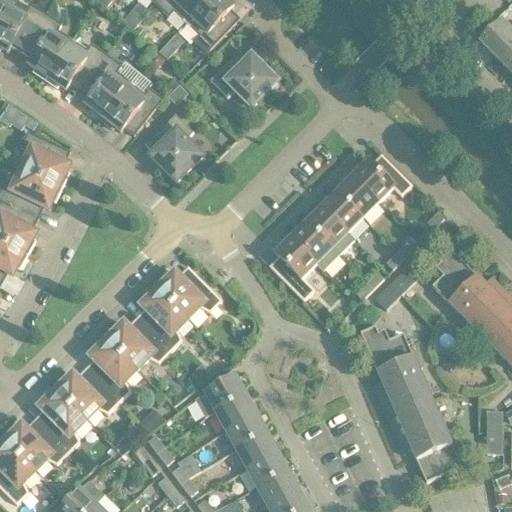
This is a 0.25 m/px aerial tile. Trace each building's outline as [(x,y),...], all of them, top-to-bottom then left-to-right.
[(0,0),(0,24),(11,5),(0,0)] [(101,1),(98,6),(106,12),(113,4),(108,0),(101,1)] [(145,0),(156,9),(163,0),(145,0)] [(186,28),(212,0),(163,0),(156,9),(169,21),(173,16),(186,28)] [(226,0),(212,0),(186,28),(199,40),(194,45),(207,57),(237,26),(227,17),(234,11),(228,5),(230,3),(226,0)] [(23,54),(46,18),(29,8),(26,14),(11,5),(0,24),(0,53),(1,52),(8,56),(13,48),(23,54)] [(140,5),(123,26),(134,35),(151,14),(140,5)] [(51,9),(46,18),(54,23),(57,19),(55,11),(51,9)] [(46,84),(73,44),(58,34),(62,28),(46,18),(23,54),(34,61),(28,69),(36,74),(34,76),(46,84)] [(495,62),(511,44),(511,32),(511,33),(501,22),(479,45),(495,62)] [(115,23),(109,32),(119,39),(125,30),(115,23)] [(141,27),(134,35),(142,42),(146,37),(145,30),(141,27)] [(82,93),(107,59),(91,48),(87,53),(73,44),(46,84),(57,92),(59,89),(66,94),(71,86),(82,93)] [(510,77),(511,74),(511,44),(495,62),(510,77)] [(172,53),(167,49),(160,57),(168,64),(172,59),(172,53)] [(113,50),(107,59),(114,65),(121,56),(113,50)] [(252,111),(277,86),(257,65),(254,68),(240,54),(209,84),(228,103),(236,95),(252,111)] [(165,64),(156,57),(149,66),(154,70),(161,69),(165,64)] [(101,124),(131,86),(117,76),(122,70),(114,65),(107,59),(82,93),(91,101),(85,108),(92,113),(90,116),(101,124)] [(131,86),(101,124),(112,133),(114,131),(121,136),(127,129),(137,137),(163,103),(149,92),(145,97),(131,86)] [(180,90),(168,102),(177,111),(189,99),(180,90)] [(30,122),(10,109),(2,122),(12,128),(22,135),(26,129),(34,134),(38,128),(30,122)] [(186,144),(194,137),(175,118),(145,148),(159,163),(156,165),(176,186),(202,160),(186,144)] [(22,174),(62,192),(68,179),(66,177),(69,169),(61,165),(66,154),(28,136),(21,150),(29,158),(22,174)] [(351,180),(378,207),(393,192),(402,201),(412,190),(385,163),(375,172),(368,165),(359,174),(358,173),(351,180)] [(55,206),(62,192),(22,174),(15,189),(3,187),(0,194),(0,203),(35,221),(40,209),(49,213),(52,205),(55,206)] [(363,222),(378,207),(351,180),(345,186),(346,187),(337,196),(363,222)] [(348,237),(363,222),(337,196),(328,205),(327,204),(320,210),(348,237)] [(28,233),(35,221),(0,203),(0,244),(27,259),(35,246),(32,245),(36,237),(28,233)] [(355,245),(348,237),(320,210),(314,217),(315,218),(306,227),(340,260),(355,245)] [(427,227),(434,234),(444,223),(438,216),(427,227)] [(324,276),(340,260),(306,227),(298,235),(296,234),(290,241),(317,268),(324,276)] [(302,283),(317,268),(290,241),(283,247),(285,248),(275,258),(283,265),(273,274),(304,305),(314,295),(302,283)] [(20,273),(27,259),(0,244),(0,282),(5,274),(13,279),(17,271),(20,273)] [(408,246),(397,256),(404,263),(414,253),(408,246)] [(483,342),(511,313),(511,301),(492,281),(485,288),(447,250),(435,262),(440,267),(435,272),(443,280),(432,290),(483,342)] [(386,267),(393,274),(404,263),(397,256),(386,267)] [(391,288),(401,299),(416,284),(405,273),(391,288)] [(156,291),(188,323),(200,312),(210,317),(222,305),(191,274),(182,283),(175,277),(167,284),(165,282),(156,291)] [(366,287),(373,294),(384,283),(377,276),(366,287)] [(362,304),(373,294),(366,287),(356,298),(362,304)] [(386,314),(401,299),(391,288),(376,303),(386,314)] [(177,335),(188,323),(156,291),(147,300),(149,302),(141,310),(148,317),(139,325),(170,356),(182,345),(177,335)] [(511,313),(483,342),(511,370),(511,313)] [(159,368),(170,356),(139,325),(131,334),(124,327),(116,335),(114,333),(105,342),(137,374),(149,363),(159,368)] [(388,424),(432,405),(403,338),(389,344),(385,334),(378,337),(375,330),(360,337),(382,386),(373,390),(388,424)] [(126,386),(137,374),(105,342),(96,351),(98,353),(90,361),(97,367),(88,376),(119,407),(131,396),(126,386)] [(209,380),(200,372),(195,378),(203,386),(209,380)] [(108,418),(119,407),(88,376),(80,385),(73,378),(65,386),(63,384),(54,392),(86,425),(98,413),(108,418)] [(216,417),(247,400),(236,380),(205,397),(195,404),(206,424),(216,417)] [(46,418),(37,427),(68,458),(80,447),(78,443),(91,430),(86,425),(54,392),(45,401),(47,404),(39,411),(46,418)] [(226,436),(257,418),(247,400),(216,417),(206,424),(216,418),(226,436)] [(432,405),(388,424),(403,458),(412,454),(426,487),(462,471),(432,405)] [(155,414),(140,429),(150,439),(167,426),(155,414)] [(487,437),(502,437),(502,416),(487,416),(487,437)] [(236,455),(267,437),(257,418),(226,436),(236,455)] [(57,469),(68,458),(37,427),(29,436),(22,429),(14,437),(12,434),(3,443),(35,476),(47,464),(57,469)] [(247,473),(278,456),(267,437),(236,455),(247,473)] [(502,458),(502,437),(487,437),(487,458),(502,458)] [(121,446),(126,452),(134,446),(128,440),(121,446)] [(157,458),(165,452),(155,440),(148,446),(157,458)] [(24,487),(35,476),(3,443),(0,446),(0,492),(17,509),(29,498),(24,487)] [(134,456),(143,468),(151,462),(141,450),(134,456)] [(165,452),(157,458),(166,470),(174,464),(165,452)] [(257,492),(288,475),(278,456),(247,473),(257,492)] [(81,470),(88,478),(98,469),(90,461),(81,470)] [(152,480),(160,474),(151,462),(143,468),(152,480)] [(181,489),(189,483),(179,471),(172,477),(181,489)] [(268,511),(299,494),(288,475),(257,492),(268,511)] [(511,486),(509,479),(495,485),(500,494),(511,488),(511,486)] [(167,499),(175,493),(165,481),(158,487),(167,499)] [(189,483),(181,489),(190,501),(198,495),(189,483)] [(80,493),(62,511),(93,511),(97,509),(105,500),(89,485),(80,493)] [(175,493),(167,499),(176,511),(184,505),(175,493)] [(268,511),(308,511),(299,494),(268,511)] [(506,508),(506,498),(498,498),(498,508),(506,508)]
